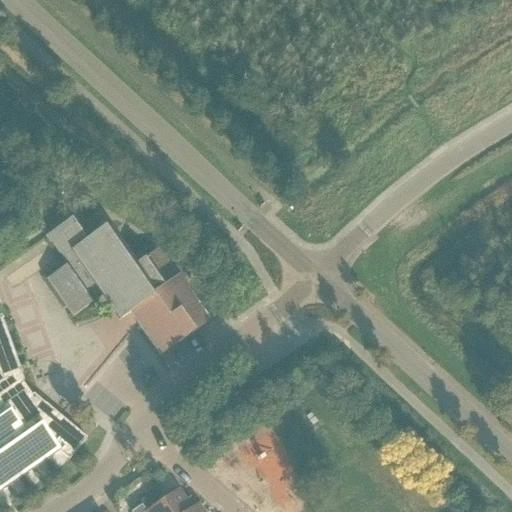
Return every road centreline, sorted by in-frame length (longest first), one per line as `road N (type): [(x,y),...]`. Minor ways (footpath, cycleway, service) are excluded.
road 1 (tertiary): [(314,279),(12,0)]
road 2 (tertiary): [(511,457),(314,279)]
road 3 (unclassified): [(314,279),(421,179),(511,120)]
road 4 (residential): [(132,442),(148,409),(175,384),(314,279)]
road 5 (residential): [(232,511),(166,455),(132,442)]
